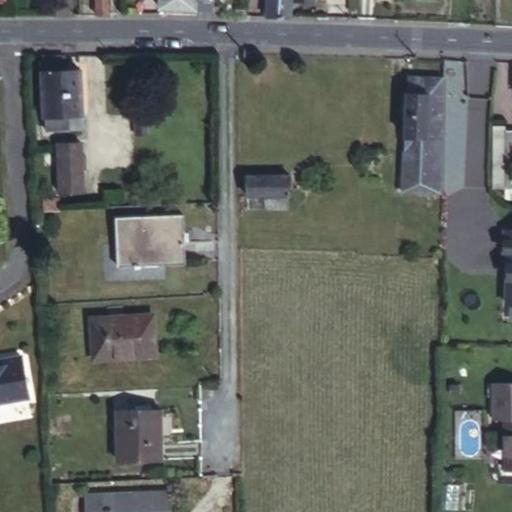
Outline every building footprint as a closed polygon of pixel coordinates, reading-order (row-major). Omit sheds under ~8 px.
[(102,0),(102,11),(114,11),(114,0),(102,0)] [(272,0),(271,12),(293,15),(294,0),(272,0)] [(71,52),(47,51),(51,127),(73,125),(73,112),(88,111),(85,66),(72,67),(71,52)] [(441,191),(446,76),(413,74),(408,189),(441,191)] [(152,129),(151,115),(139,115),(139,129),(152,129)] [(511,189),(511,131),(505,132),(502,189),(511,189)] [(87,188),(85,138),(63,138),(66,189),(87,188)] [(266,192),(292,191),(292,173),(249,173),(249,192),(266,192)] [(292,204),(292,191),(266,192),(267,204),(292,204)] [(51,196),(51,206),(66,206),(65,195),(51,196)] [(187,251),(185,212),(118,214),(120,254),(187,251)] [(156,351),(154,312),(93,314),(95,354),(156,351)] [(0,403),(33,397),(25,355),(3,359),(0,363),(0,403)] [(511,375),(498,375),(498,411),(511,412),(511,411),(511,375)] [(165,462),(163,412),(125,413),(128,463),(165,462)] [(174,511),(174,490),(104,492),(104,511),(174,511)]
